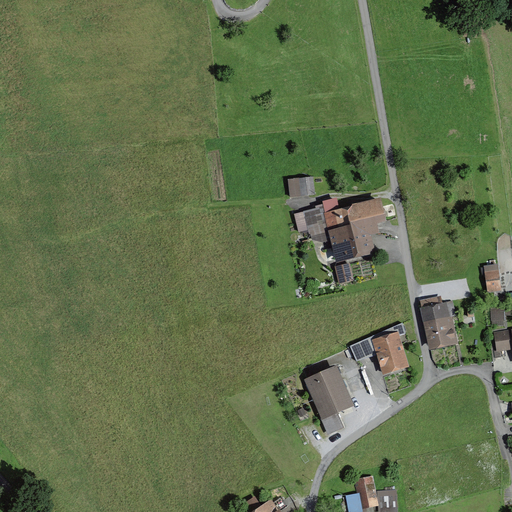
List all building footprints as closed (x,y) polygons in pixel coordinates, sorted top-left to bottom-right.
[(312,181),(289,184),(290,201),(314,198),(312,181)] [(384,225),(378,201),(338,212),(334,199),(321,202),(322,209),(297,216),(299,225),(308,223),(312,238),(326,234),(334,265),(374,255),(370,239),(378,236),(376,227),(384,225)] [(493,282),(483,282),(483,295),(493,295),(493,282)] [(483,295),(484,313),(499,313),(498,295),(493,295),(483,295)] [(449,304),(420,310),(429,352),(458,346),(449,304)] [(408,369),(397,335),(371,343),(383,377),(408,369)] [(511,379),(511,345),(508,346),(508,344),(489,345),(490,357),(508,355),(510,380),(511,379)] [(335,369),(303,384),(327,436),(343,429),(336,413),(352,406),(335,369)] [(380,509),(398,509),(398,489),(379,490),(380,509)] [(358,494),(360,511),(372,511),(369,492),(358,494)] [(278,511),(270,501),(253,511),(278,511)]
